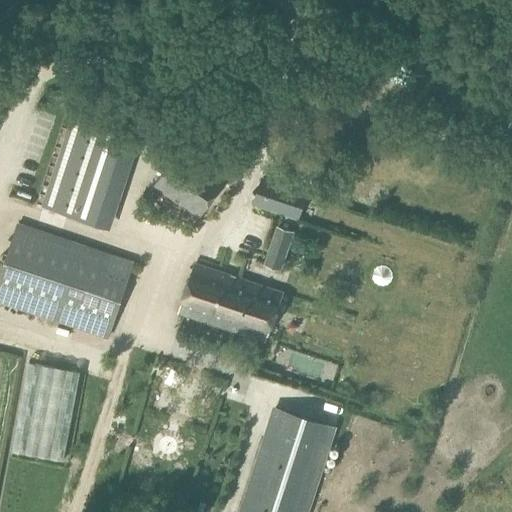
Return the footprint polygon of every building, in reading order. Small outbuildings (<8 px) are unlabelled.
[(54,210),(73,216),(105,121),(86,115),(54,210)] [(200,218),(225,181),(177,152),(153,187),(200,218)] [(307,192),(262,176),(252,205),(298,220),(307,192)] [(0,277),(0,302),(75,328),(109,339),(135,261),(18,223),(0,277)] [(282,271),(295,232),(277,226),(264,265),(282,271)] [(265,342),(282,292),(197,263),(180,313),(265,342)] [(70,360),(97,368),(104,344),(76,337),(70,360)] [(81,372),(29,362),(13,451),(64,460),(81,372)] [(201,379),(194,377),(190,393),(217,399),(224,370),(203,366),(201,379)] [(213,509),(223,511),(226,511),(262,397),(309,412),(310,408),(325,413),(331,395),(256,372),(213,509)] [(306,511),(334,426),(276,407),(242,511),(306,511)]
